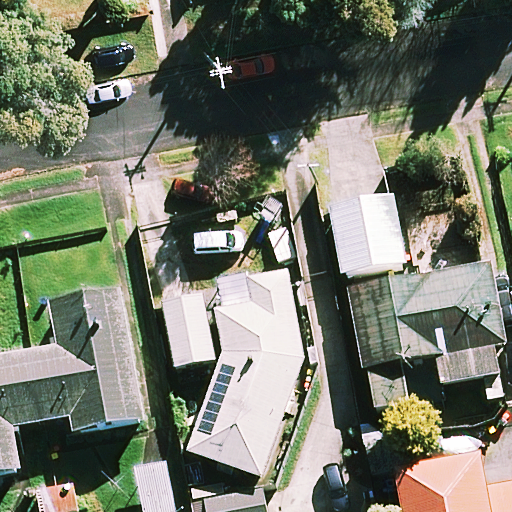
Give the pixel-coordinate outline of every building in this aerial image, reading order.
[(400,210),(333,221),(344,286),(410,275),(400,210)] [(265,492),(308,358),(298,290),(295,273),(233,282),(236,300),(167,311),(177,378),(224,371),(193,469),(265,492)] [(443,396),(502,384),(497,358),(508,356),(491,274),(353,302),(377,421),(412,414),(404,376),(437,369),(443,396)] [(146,433),(122,302),(55,314),(63,360),(10,370),(8,360),(0,361),(0,487),(23,484),(15,440),(74,429),(77,445),(146,433)] [(406,439),(365,449),(374,485),(415,475),(406,439)] [(180,511),(172,467),(136,473),(143,511),(180,511)] [(511,511),(511,493),(490,499),(484,472),(398,491),(402,511),(511,511)] [(80,511),(77,489),(34,497),(36,511),(80,511)] [(266,511),(264,499),(197,511),(196,511),(266,511)]
